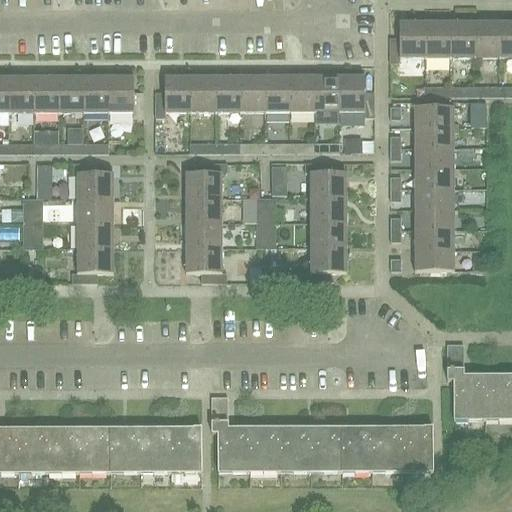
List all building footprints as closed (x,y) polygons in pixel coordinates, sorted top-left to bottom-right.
[(511,25),(500,26),(500,62),(511,61),(511,25)] [(391,43),(391,67),(401,67),(401,62),(426,62),(425,26),(401,26),(401,43),(391,43)] [(425,26),(426,62),(450,62),(450,26),(425,26)] [(450,26),(450,62),(475,62),(475,26),(450,26)] [(475,26),(475,62),(500,62),(500,26),(475,26)] [(0,80),(0,116),(10,117),(10,81),(0,80)] [(85,81),(85,117),(110,117),(110,80),(85,81)] [(134,122),(145,122),(145,96),(135,96),(135,80),(110,80),(110,117),(134,117),(134,122)] [(191,117),(191,80),(166,80),(166,96),(156,96),(156,122),(166,122),(166,117),(191,117)] [(191,80),(191,117),(216,117),(216,80),(191,80)] [(216,80),(216,117),(241,116),(240,80),(216,80)] [(240,80),(241,116),(266,116),(265,80),(240,80)] [(265,80),(266,116),(290,116),(290,80),(265,80)] [(290,80),(290,116),(315,116),(315,80),(290,80)] [(315,80),(315,116),(340,116),(340,80),(315,80)] [(375,121),(375,96),(365,96),(365,80),(340,80),(340,116),(365,116),(366,121),(375,121)] [(10,81),(10,117),(35,117),(35,81),(10,81)] [(35,81),(35,117),(60,117),(60,81),(35,81)] [(60,81),(60,117),(85,117),(85,81),(60,81)] [(475,90),(451,91),(451,101),(475,101),(475,90)] [(500,90),(475,90),(475,101),(500,101),(500,90)] [(511,90),(500,90),(500,101),(511,100),(511,90)] [(425,101),(426,101),(451,101),(451,91),(425,91),(425,101)] [(391,110),(391,123),(402,124),(402,111),(391,110)] [(415,131),(454,131),(454,111),(415,111),(415,131)] [(75,131),(74,146),(86,147),(87,131),(75,131)] [(454,131),(415,131),(415,152),(454,152),(454,131)] [(391,152),(402,152),(402,140),(391,140),(391,152)] [(10,148),(0,147),(0,157),(10,158),(10,148)] [(60,147),(35,148),(35,158),(60,158),(60,147)] [(85,147),(60,147),(60,158),(85,158),(85,147)] [(85,147),(85,158),(109,158),(110,147),(85,147)] [(191,147),(190,157),(216,157),(216,147),(191,147)] [(216,157),(241,157),(241,147),(216,147),(216,157)] [(241,157),(266,157),(266,147),(241,147),(241,157)] [(266,147),(266,157),(291,157),(291,147),(266,147)] [(315,147),(291,147),(291,157),(315,157),(315,147)] [(315,147),(315,157),(340,157),(340,147),(315,147)] [(35,148),(10,148),(10,158),(35,158),(35,148)] [(391,152),(391,164),(402,164),(402,152),(391,152)] [(454,152),(415,152),(415,173),(454,172),(454,152)] [(78,202),(115,202),(114,177),(98,177),(98,167),(73,167),(73,177),(78,177),(78,202)] [(186,202),(223,202),(223,177),(228,177),(228,167),(202,167),(202,177),(186,177),(186,202)] [(311,202),(348,201),(348,176),(332,176),(332,167),(306,167),(306,176),(311,176),(311,202)] [(454,172),(415,173),(415,193),(454,193),(454,172)] [(391,193),(402,193),(402,181),(391,181),(391,193)] [(391,193),(391,205),(402,205),(402,193),(391,193)] [(454,193),(415,193),(415,214),(454,214),(454,193)] [(311,227),(348,226),(348,201),(311,202),(311,227)] [(34,227),(44,227),(44,202),(34,203),(34,227)] [(78,227),(115,227),(115,202),(78,202),(78,227)] [(187,227),(223,227),(223,202),(186,202),(187,227)] [(257,202),(257,226),(266,226),(266,202),(257,202)] [(277,227),(277,202),(266,202),(266,226),(266,227),(277,227)] [(34,227),(34,203),(24,203),(24,227),(34,227)] [(454,214),(415,214),(415,234),(455,234),(454,214)] [(391,234),(402,234),(402,221),(391,222),(391,234)] [(266,252),(266,227),(266,226),(257,226),(257,252),(266,252)] [(311,252),(348,252),(348,226),(311,227),(311,252)] [(34,227),(24,227),(24,253),(35,253),(34,227)] [(44,252),(44,248),(44,227),(34,227),(35,253),(44,252)] [(79,252),(115,252),(115,227),(78,227),(79,252)] [(187,252),(223,252),(223,227),(187,227),(187,252)] [(277,252),(277,227),(266,227),(266,252),(271,252),(277,252)] [(402,246),(402,234),(391,234),(391,246),(402,246)] [(455,234),(415,234),(415,255),(455,255),(455,234)] [(119,271),(146,271),(146,251),(120,251),(119,271)] [(73,287),(98,287),(98,277),(115,277),(115,252),(79,252),(79,277),(73,277),(73,287)] [(202,286),(228,286),(228,277),(223,277),(223,252),(187,252),(187,277),(202,277),(202,286)] [(306,287),(332,287),(332,277),(348,277),(348,252),(311,252),(311,277),(306,277),(306,287)] [(459,254),(460,268),(476,267),(475,253),(459,254)] [(455,255),(415,255),(415,276),(455,275),(455,255)] [(402,262),(391,263),(391,275),(403,275),(402,262)] [(511,423),(511,378),(464,379),(464,349),(447,349),(447,385),(454,385),(454,424),(511,423)] [(212,401),(212,437),(219,437),(219,477),(433,476),(433,431),(229,431),(229,401),(212,401)] [(0,477),(202,476),(202,431),(0,431),(0,477)]
